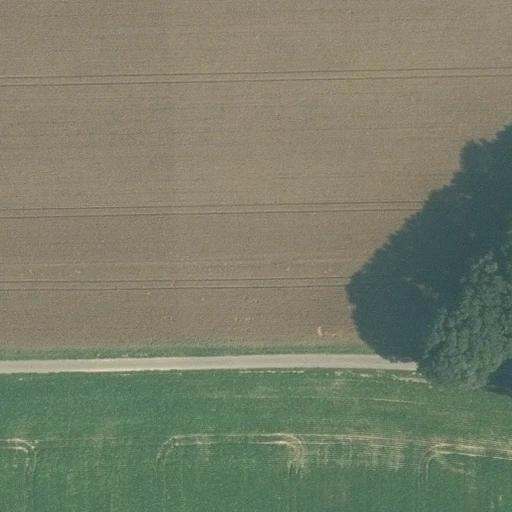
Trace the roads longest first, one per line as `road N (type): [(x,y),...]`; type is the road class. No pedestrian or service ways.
road 1 (unclassified): [(369,363),(0,368)]
road 2 (unclassified): [(369,363),(511,369)]
